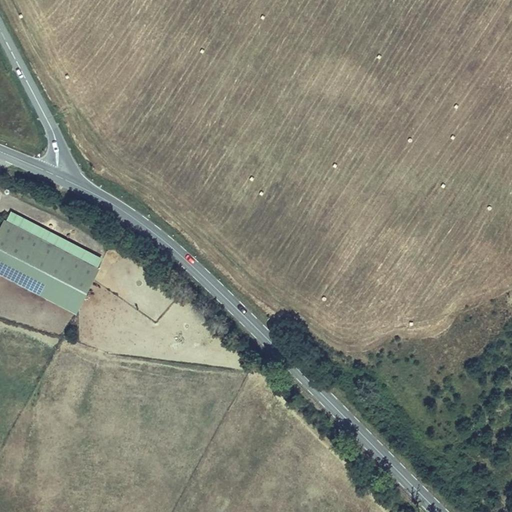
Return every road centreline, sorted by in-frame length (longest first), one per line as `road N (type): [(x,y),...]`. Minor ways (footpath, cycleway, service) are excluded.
road 1 (secondary): [(440,511),(168,244),(60,177)]
road 2 (tertiary): [(0,25),(55,133),(60,177)]
